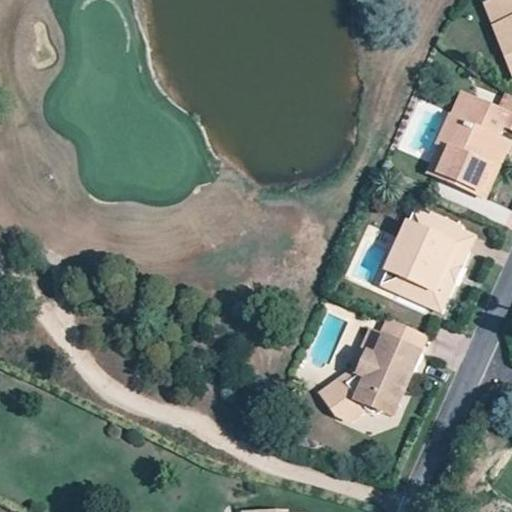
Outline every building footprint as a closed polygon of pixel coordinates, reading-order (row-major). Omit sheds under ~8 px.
[(511,21),(509,23),(501,0),(498,0),(489,4),(511,61),(511,21)] [(511,0),(501,0),(509,23),(511,21),(511,0)] [(430,167),(444,172),(465,124),(455,119),(462,103),(480,110),(483,104),(461,94),(430,167)] [(465,124),(444,172),(489,194),(511,147),(498,141),(502,133),(504,127),(511,130),(511,103),(507,114),(483,104),(480,110),(462,103),(455,119),(465,124)] [(511,144),(511,137),(502,133),(498,141),(511,147),(511,144)] [(478,233),(466,227),(457,245),(464,248),(443,298),(436,294),(433,302),(399,286),(409,264),(402,261),(409,242),(417,246),(431,215),(417,209),(381,287),(442,315),(478,233)] [(457,245),(466,227),(432,213),(431,215),(417,246),(409,242),(402,261),(409,264),(399,286),(433,302),(436,294),(443,298),(464,248),(457,245)] [(402,385),(410,388),(424,356),(420,355),(428,338),(390,321),(383,338),(379,337),(362,376),(357,378),(340,383),(342,391),(325,396),(328,407),(338,416),(357,410),(358,411),(360,413),(363,414),(366,414),(370,414),(372,413),(393,405),(402,385)] [(320,382),(325,396),(342,391),(340,383),(357,378),(362,376),(379,337),(369,332),(351,372),(320,382)] [(401,408),(410,388),(402,385),(393,405),(401,408)]
